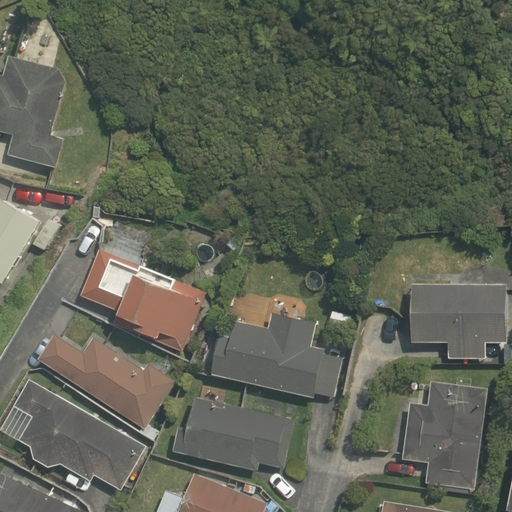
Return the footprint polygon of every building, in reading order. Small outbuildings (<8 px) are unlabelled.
[(5,74),(0,72),(0,130),(14,134),(8,154),(57,167),(64,138),(52,134),(66,79),(58,67),(11,55),(5,74)] [(0,279),(4,282),(42,220),(0,194),(0,279)] [(185,350),(208,291),(100,247),(81,294),(119,309),(117,312),(119,313),(116,321),(185,350)] [(487,342),(507,341),(507,283),(413,283),(413,341),(449,341),(449,358),(488,358),(487,342)] [(236,318),(231,337),(222,335),(213,372),(314,396),(315,391),(335,396),(345,357),(326,352),(327,347),(313,344),(319,321),(273,310),(270,326),(236,318)] [(56,331),(38,359),(140,425),(141,423),(147,427),(177,381),(150,363),(146,369),(95,336),(86,351),(56,331)] [(148,445),(30,378),(15,404),(33,415),(20,439),(31,446),(35,458),(50,466),(62,463),(93,480),(96,474),(123,490),(148,445)] [(426,482),(476,489),(489,388),(432,380),(429,404),(411,401),(403,458),(429,461),(426,482)] [(297,418),(195,394),(187,427),(178,425),(172,451),(259,471),(261,462),(285,467),(297,418)] [(92,511),(0,470),(0,511),(92,511)] [(269,502),(195,472),(179,511),(276,511),(266,508),(269,502)] [(461,511),(383,499),(381,511),(461,511)]
